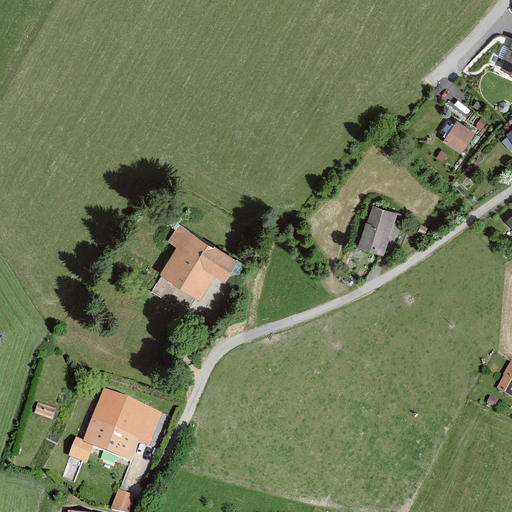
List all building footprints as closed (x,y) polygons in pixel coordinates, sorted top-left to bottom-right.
[(483,119),(479,126),(483,128),(487,122),(483,119)] [(447,140),(462,151),(475,134),(460,123),(447,140)] [(361,246),(383,255),(398,215),(376,207),(361,246)] [(179,248),(164,273),(201,296),(215,273),(233,284),(245,264),(180,225),(170,242),(179,248)] [(511,367),(499,390),(511,397),(511,367)] [(151,409),(105,391),(84,444),(130,462),(151,409)] [(38,401),(34,411),(54,418),(57,407),(38,401)] [(129,511),(135,498),(121,492),(113,511),(129,511)]
